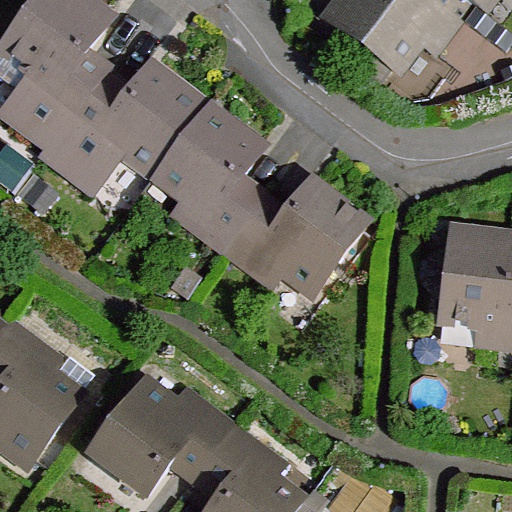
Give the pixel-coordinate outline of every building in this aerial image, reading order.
[(114,17),(90,0),(36,0),(0,48),(0,56),(29,78),(0,115),(47,150),(104,76),(107,70),(86,54),(114,17)] [(335,0),(323,18),(400,75),(423,44),(436,54),(473,4),(467,0),(335,0)] [(467,0),(473,4),(484,13),(494,0),(467,0)] [(128,94),(104,76),(47,150),(42,156),(90,192),(118,156),(153,182),(209,105),(153,62),(128,94)] [(263,145),(209,105),(153,182),(182,203),(173,216),(226,255),(268,198),(239,177),(263,145)] [(268,198),(226,255),(273,290),(283,276),(310,297),(366,221),(310,180),(287,212),(268,198)] [(511,235),(450,229),(441,323),(480,327),(478,346),(511,348),(511,235)] [(0,449),(29,471),(83,398),(51,374),(62,359),(14,325),(9,332),(0,343),(0,449)] [(0,343),(9,332),(0,325),(0,343)] [(193,484),(235,428),(188,394),(178,407),(145,382),(88,458),(143,499),(168,465),(193,484)] [(299,511),(307,502),(274,478),(283,465),(235,428),(193,484),(219,503),(211,511),(299,511)] [(318,511),(322,506),(310,497),(307,502),(299,511),(318,511)]
